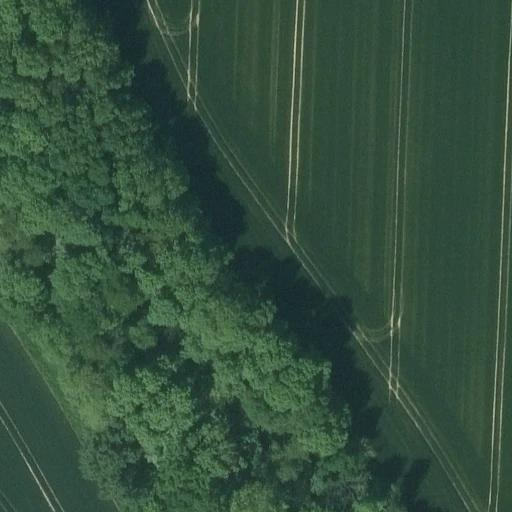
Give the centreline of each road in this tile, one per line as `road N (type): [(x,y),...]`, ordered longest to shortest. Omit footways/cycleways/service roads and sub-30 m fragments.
road 1 (track): [(90,0),(132,110),(170,176),(321,374),(407,511)]
road 2 (track): [(184,511),(0,238)]
